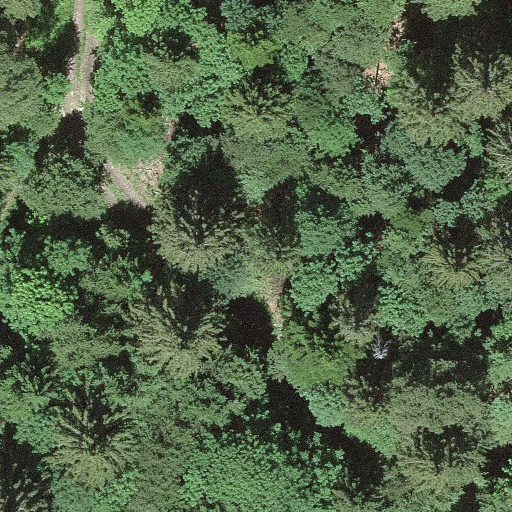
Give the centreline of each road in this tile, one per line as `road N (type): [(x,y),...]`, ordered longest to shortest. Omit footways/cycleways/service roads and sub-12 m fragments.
road 1 (track): [(511,444),(405,436),(346,398),(228,279),(146,228),(92,167),(82,118)]
road 2 (track): [(0,268),(82,118),(107,0)]
